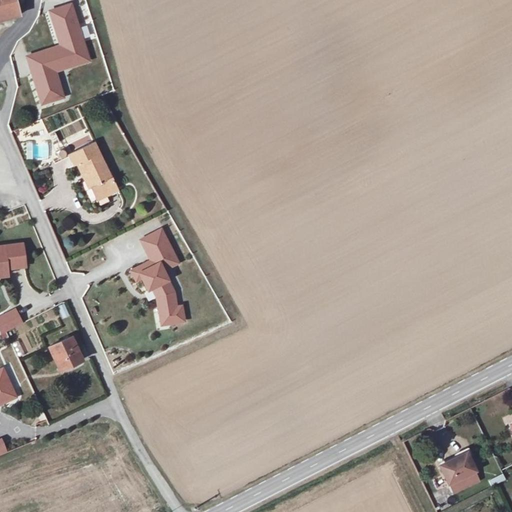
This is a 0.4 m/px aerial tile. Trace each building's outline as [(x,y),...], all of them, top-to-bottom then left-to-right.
[(14,0),(0,0),(0,19),(18,15),(14,0)] [(57,44),(26,54),(32,72),(39,70),(43,83),(40,87),(38,87),(42,101),(64,94),(55,68),(89,56),(69,0),(53,6),(56,15),(50,16),(56,33),(58,32),(61,33),(67,49),(59,51),(57,44)] [(53,6),(47,8),(50,16),(56,15),(53,6)] [(60,43),(57,44),(59,51),(67,49),(61,33),(58,32),(56,33),(60,43)] [(39,70),(32,72),(38,87),(40,87),(43,83),(39,70)] [(47,161),(49,142),(29,140),(27,159),(47,161)] [(94,197),(116,186),(95,141),(70,153),(76,166),(83,162),(94,186),(90,188),(94,197)] [(160,309),(162,324),(185,320),(183,306),(177,307),(174,291),(163,269),(178,262),(161,229),(142,238),(153,259),(155,264),(150,267),(147,262),(132,270),(137,280),(142,277),(148,289),(153,287),(156,285),(161,295),(164,308),(160,309)] [(25,242),(0,243),(0,270),(11,270),(11,272),(27,271),(25,242)] [(153,259),(147,262),(150,267),(155,264),(153,259)] [(0,281),(12,281),(11,272),(11,270),(0,270),(0,281)] [(156,285),(153,287),(157,296),(160,309),(164,308),(161,295),(156,285)] [(64,303),(58,305),(63,318),(69,316),(64,303)] [(0,332),(1,335),(24,323),(15,307),(0,315),(0,332)] [(60,371),(83,361),(74,337),(50,348),(60,371)] [(12,343),(18,357),(25,355),(19,340),(12,343)] [(0,367),(0,403),(15,397),(1,367),(0,367)] [(15,397),(0,403),(0,409),(17,401),(15,397)] [(467,453),(441,465),(450,484),(476,471),(467,453)]
